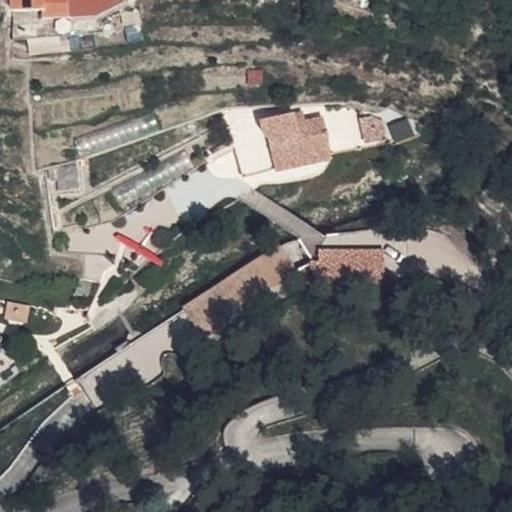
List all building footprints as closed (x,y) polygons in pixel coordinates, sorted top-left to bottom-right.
[(15,0),(14,18),(34,20),(37,0),(33,0),(15,0)] [(65,0),(37,0),(34,20),(34,28),(61,31),(65,0)] [(253,167),(263,169),(270,166),(269,157),(327,148),(321,117),(294,122),(268,125),(240,127),(230,127),(239,170),(253,167)] [(384,147),(394,138),(374,120),(365,130),(384,147)] [(328,155),(327,148),(269,157),(270,166),(328,155)] [(276,245),(264,254),(281,278),(291,271),(276,245)] [(314,285),(383,284),(382,247),(313,248),(314,285)] [(264,254),(222,280),(239,304),(281,278),(264,254)] [(239,304),(222,280),(216,284),(231,310),(239,304)] [(181,307),(201,336),(231,310),(216,284),(181,307)] [(26,312),(7,308),(4,321),(23,326),(26,312)]
